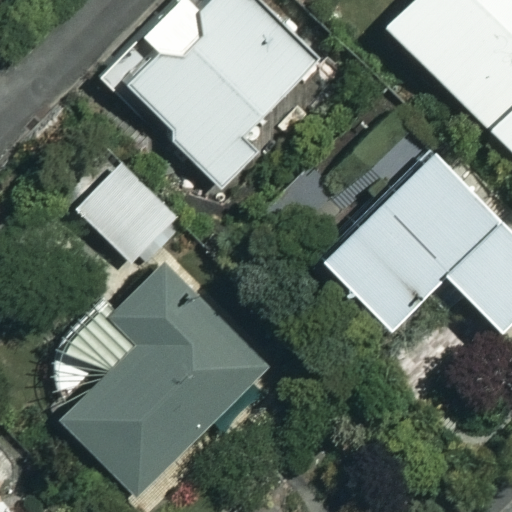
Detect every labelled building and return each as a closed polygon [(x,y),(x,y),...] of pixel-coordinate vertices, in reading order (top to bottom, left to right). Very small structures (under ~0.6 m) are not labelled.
[(315,52),(261,0),(174,0),(102,74),(216,186),(259,142),(242,126),(315,52)] [(511,0),(388,0),(370,19),(511,154),(511,0)] [(511,308),(511,240),(413,140),(301,250),(375,325),(431,270),(490,330),(511,308)] [(179,220),(110,158),(70,203),(138,264),(179,220)] [(259,365),(153,257),(63,346),(91,375),(52,414),(130,493),(259,365)] [(511,367),(476,338),(434,389),(491,436),(511,410),(511,367)]
